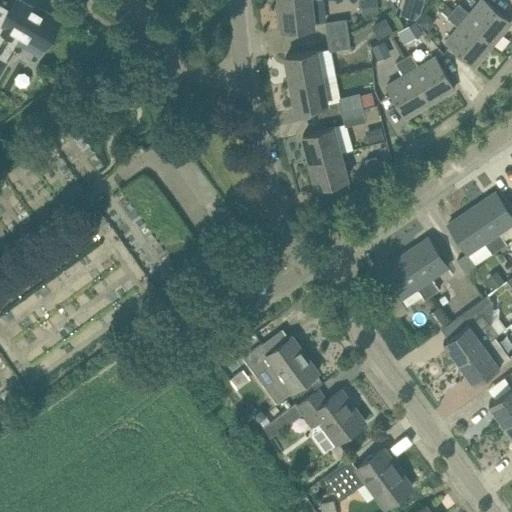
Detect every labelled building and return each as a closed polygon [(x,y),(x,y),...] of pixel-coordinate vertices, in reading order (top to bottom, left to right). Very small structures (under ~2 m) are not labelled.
[(0,53),(7,58),(17,40),(40,54),(61,19),(42,8),(40,12),(33,8),(34,6),(24,0),(16,0),(0,27),(0,53)] [(291,0),(280,1),(283,28),(314,25),(311,0),(291,0)] [(404,0),(402,7),(420,13),(424,0),(404,0)] [(459,2),(453,9),(493,43),(511,21),(486,0),(479,0),(470,11),(459,2)] [(493,43),(453,9),(446,4),(441,10),(459,24),(445,40),(474,64),(493,43)] [(348,31),(346,17),(325,20),(327,34),(348,31)] [(327,34),(329,49),(350,46),(348,31),(327,34)] [(385,40),(372,46),(378,60),(391,54),(385,40)] [(286,55),(291,81),(323,75),(318,49),(286,55)] [(410,51),(403,56),(430,102),(455,87),(435,55),(418,65),(410,51)] [(430,102),(403,56),(395,60),(403,74),(386,84),(406,116),(430,102)] [(291,81),(296,108),(328,102),(323,75),(291,81)] [(340,95),(343,109),(363,105),(360,91),(340,95)] [(367,119),(364,107),(363,105),(343,109),(346,124),(367,119)] [(303,133),(310,159),(340,151),(333,125),(303,133)] [(310,159),(317,186),(347,177),(340,151),(310,159)] [(366,158),(370,172),(380,169),(376,155),(366,158)] [(485,199),(473,207),(500,248),(508,242),(500,230),(511,221),(511,214),(496,190),(484,198),(485,199)] [(500,248),(473,207),(461,215),(460,214),(448,222),(468,252),(485,240),(494,252),(499,248),(500,248)] [(417,245),(405,253),(432,293),(440,288),(432,276),(448,265),(428,236),(416,244),(417,245)] [(432,293),(405,253),(393,261),(393,260),(381,268),(401,297),(417,286),(425,298),(432,293)] [(459,361),(495,335),(498,333),(490,322),(493,320),(493,302),(487,294),(441,327),(448,337),(444,340),(459,361)] [(273,361),(293,389),(318,370),(318,369),(316,371),(300,349),(302,348),(292,335),(270,351),(263,341),(243,356),(256,373),(273,361)] [(459,361),(475,382),(511,356),(495,335),(459,361)] [(504,423),(511,417),(511,384),(489,402),(504,423)] [(303,400),(298,404),(304,412),(313,425),(313,424),(313,434),(325,450),(337,441),(350,432),(366,420),(365,419),(362,422),(349,404),(352,402),(342,388),(327,399),(323,402),(316,392),(320,389),(319,388),(303,400)] [(295,418),(289,410),(265,428),(271,436),(295,418)] [(367,481),(385,505),(413,485),(402,470),(400,471),(383,447),(357,466),(350,458),(325,476),(341,499),(367,481)]
